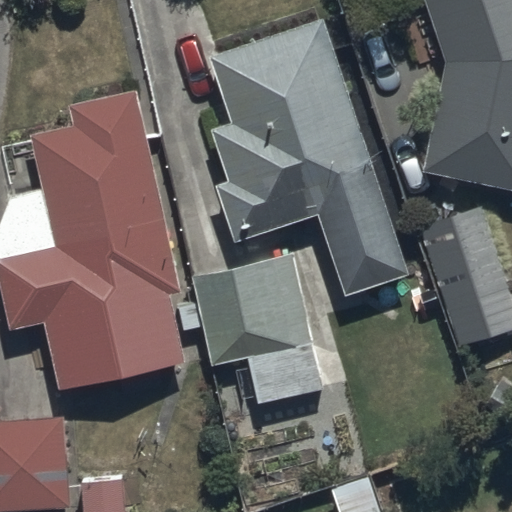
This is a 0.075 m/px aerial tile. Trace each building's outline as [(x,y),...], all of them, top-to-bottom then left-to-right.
[(511,0),(426,0),(444,54),(422,161),(511,179),(511,0)] [(410,264),(324,10),(213,48),(235,111),(215,118),(234,172),(213,178),(232,234),(320,205),(347,285),(410,264)] [(11,189),(7,190),(0,209),(0,271),(11,323),(43,316),(57,383),(186,356),(171,286),(182,284),(140,83),(69,98),(73,114),(32,122),(45,182),(11,189)] [(511,278),(484,196),(417,218),(458,343),(511,325),(511,278)] [(295,247),(193,268),(199,294),(180,298),(186,327),(204,323),(211,357),(253,348),(263,397),(324,384),(295,247)] [(0,508),(70,505),(66,409),(0,412),(0,508)] [(129,511),(126,468),(83,471),(85,511),(129,511)]
